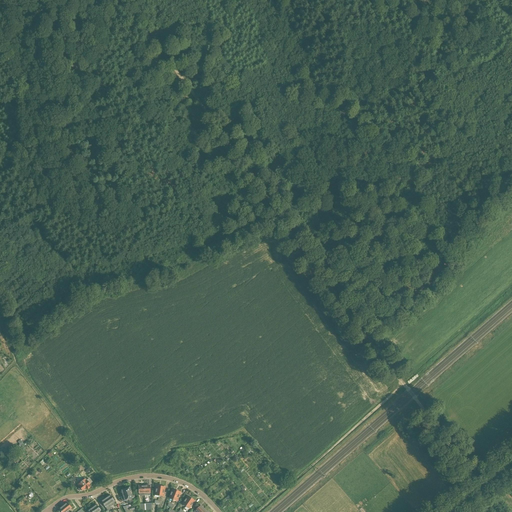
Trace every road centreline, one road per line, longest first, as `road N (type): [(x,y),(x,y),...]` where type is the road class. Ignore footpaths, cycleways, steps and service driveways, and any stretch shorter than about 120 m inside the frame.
road 1 (track): [(116,0),(410,392)]
road 2 (track): [(511,97),(461,150),(360,202),(336,294)]
road 3 (track): [(258,511),(404,384)]
road 4 (residential): [(217,511),(190,486),(155,476),(120,480),(48,508)]
road 5 (track): [(489,501),(410,392)]
